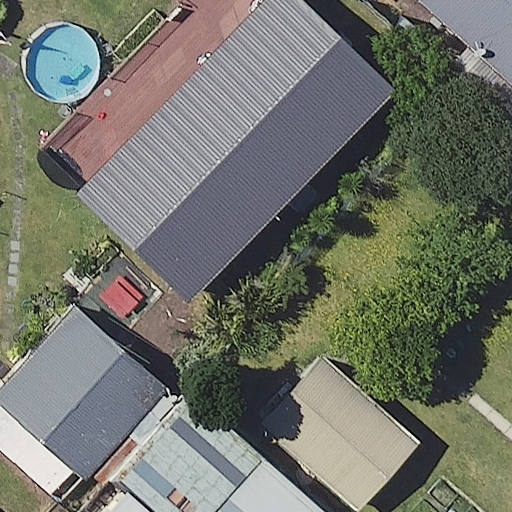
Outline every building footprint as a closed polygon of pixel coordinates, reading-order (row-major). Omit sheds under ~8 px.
[(404,81),(311,0),(283,0),(96,211),(205,306),(404,81)] [(511,0),(438,0),(432,7),(511,77),(511,0)] [(184,396),(87,311),(6,402),(103,488),(184,396)] [(377,511),(434,448),(334,360),(272,430),(365,511),(377,511)] [(326,511),(211,411),(121,511),(326,511)]
